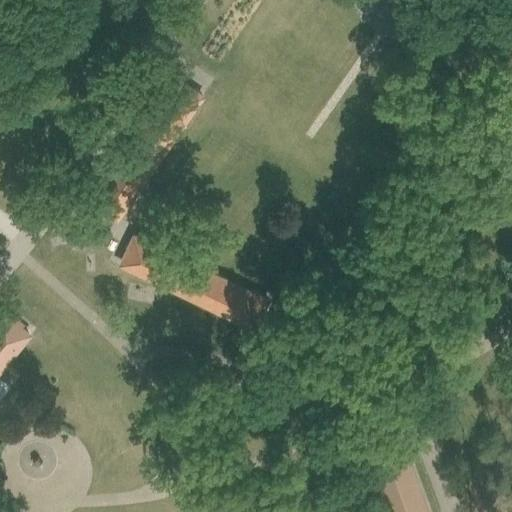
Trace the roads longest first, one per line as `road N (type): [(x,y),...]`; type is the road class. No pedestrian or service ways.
road 1 (unknown): [(0,483),(45,483),(206,435)]
road 2 (unknown): [(388,387),(206,435)]
